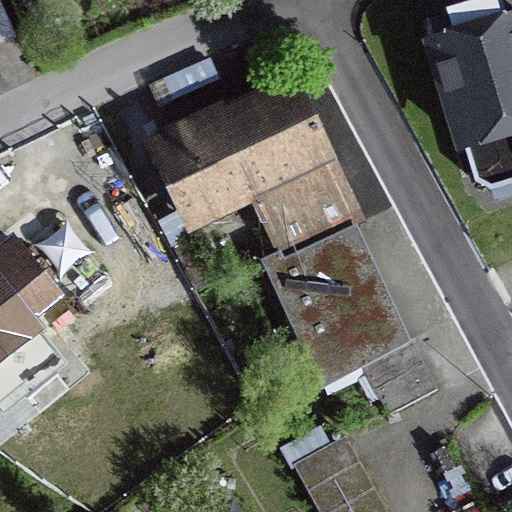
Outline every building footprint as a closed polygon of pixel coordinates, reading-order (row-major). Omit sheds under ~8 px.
[(0,44),(13,39),(0,10),(0,44)] [(511,23),(433,48),(474,183),(488,190),(511,182),(511,23)] [(296,91),(154,158),(184,222),(245,192),(277,257),(262,264),(305,356),(375,324),(334,236),(362,223),(344,186),(342,187),(296,91)] [(0,261),(0,356),(30,332),(65,375),(182,281),(149,218),(88,257),(55,216),(0,261)] [(383,416),(384,419),(435,392),(408,341),(357,368),(383,416)] [(166,430),(188,411),(144,361),(122,379),(166,430)] [(382,511),(342,439),(290,467),(313,511),(382,511)]
